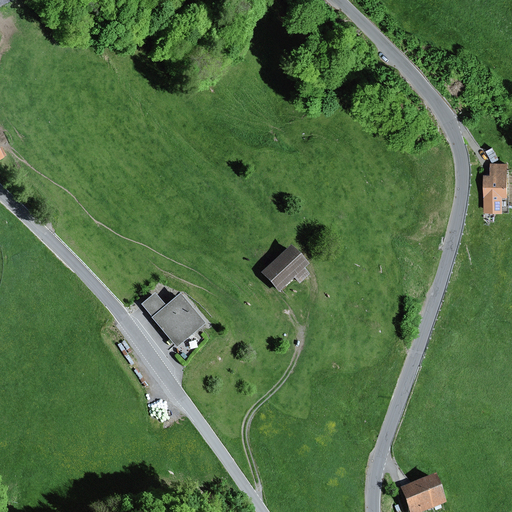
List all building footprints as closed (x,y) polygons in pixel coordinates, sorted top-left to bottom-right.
[(491,173),(485,173),(486,210),(494,210),(506,210),(505,194),(510,194),(511,194),(509,162),(491,162),(491,173)] [(506,210),(494,210),(494,212),(511,212),(510,194),(505,194),(506,210)] [(291,245),(260,273),(278,292),(294,279),(299,284),(309,275),(304,269),(309,265),(291,245)] [(155,293),(141,305),(152,317),(151,318),(166,336),(173,329),(184,342),(205,324),(180,294),(165,306),(155,293)] [(173,329),(166,336),(176,348),(184,342),(173,329)] [(435,475),(400,487),(409,511),(423,511),(446,504),(435,475)]
